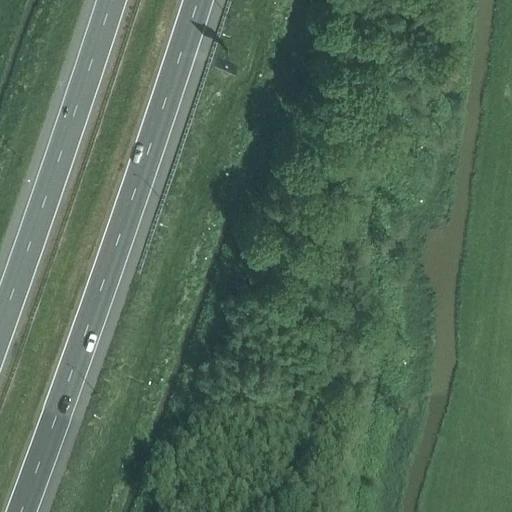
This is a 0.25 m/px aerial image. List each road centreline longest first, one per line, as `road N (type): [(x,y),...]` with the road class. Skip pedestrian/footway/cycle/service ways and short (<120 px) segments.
road 1 (motorway): [(20,511),(195,0)]
road 2 (motorway): [(109,0),(0,321)]
